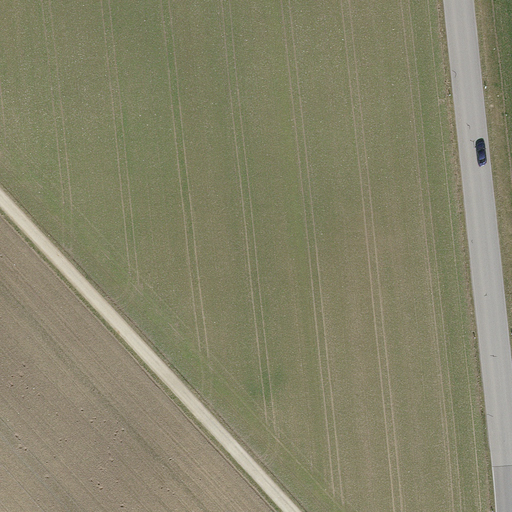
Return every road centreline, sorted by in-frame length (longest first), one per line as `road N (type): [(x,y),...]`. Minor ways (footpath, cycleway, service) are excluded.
road 1 (tertiary): [(457,0),(510,511)]
road 2 (track): [(0,197),(289,511)]
